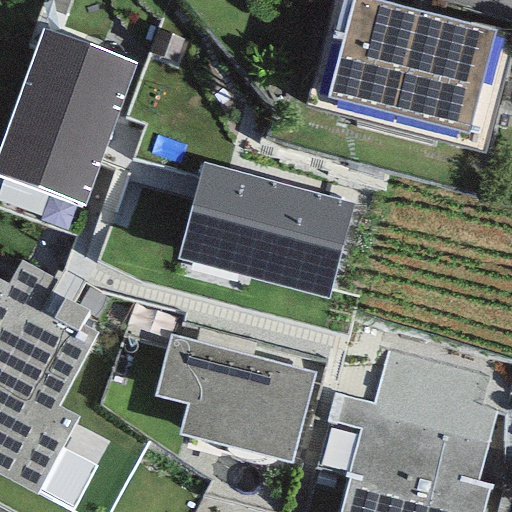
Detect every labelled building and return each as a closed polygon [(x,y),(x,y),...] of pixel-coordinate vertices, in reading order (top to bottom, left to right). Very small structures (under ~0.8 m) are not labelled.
[(495,46),(355,9),(327,114),(467,151),(495,46)] [(127,73),(29,42),(0,136),(0,195),(81,220),(127,73)] [(209,177),(181,289),(354,332),(362,302),(344,297),(364,216),(209,177)] [(314,377),(170,341),(154,405),(187,413),(179,445),(290,473),(314,377)] [(487,377),(388,351),(373,408),(334,398),(327,426),(357,434),(344,483),(349,484),(341,511),(485,511),(490,492),(476,489),(496,413),(478,409),(487,377)] [(25,393),(0,449),(0,479),(69,510),(106,429),(25,393)]
